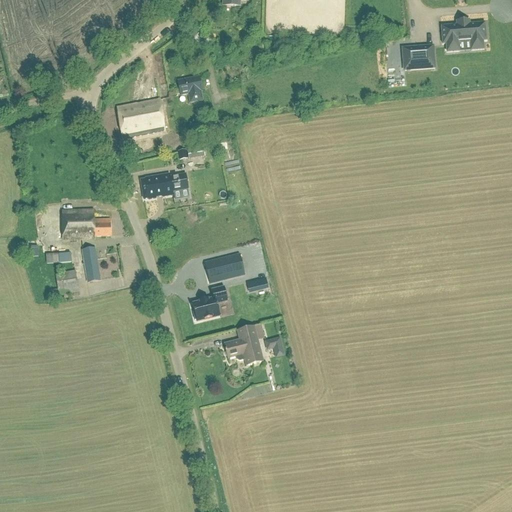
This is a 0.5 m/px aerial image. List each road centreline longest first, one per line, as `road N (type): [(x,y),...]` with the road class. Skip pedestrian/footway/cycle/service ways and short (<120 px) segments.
road 1 (unclassified): [(215,511),(158,293),(89,102)]
road 2 (unclassified): [(89,102),(116,64),(169,22),(179,0)]
